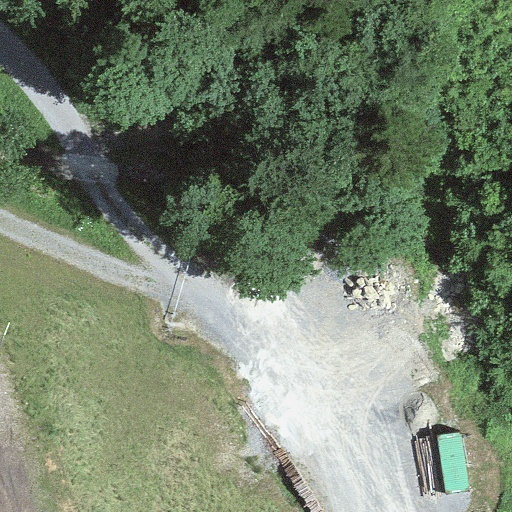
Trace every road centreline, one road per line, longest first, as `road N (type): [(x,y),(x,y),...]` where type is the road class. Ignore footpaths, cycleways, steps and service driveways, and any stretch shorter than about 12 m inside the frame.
road 1 (track): [(0,42),(110,198),(343,424)]
road 2 (track): [(0,219),(230,314)]
